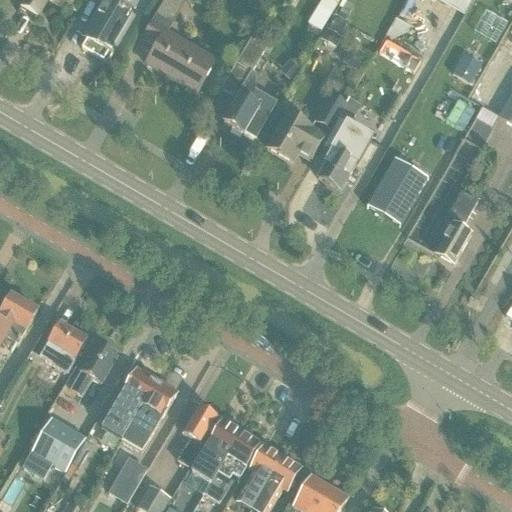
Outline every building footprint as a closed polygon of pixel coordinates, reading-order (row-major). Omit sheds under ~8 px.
[(76,0),(26,0),(21,9),(36,17),(46,0),(54,0),(71,9),(76,0)] [(131,10),(114,0),(103,0),(106,1),(97,16),(101,18),(88,42),(82,50),(108,65),(113,56),(134,19),(128,15),(131,10)] [(202,89),(217,61),(169,34),(188,0),(168,0),(144,41),(158,48),(148,67),(175,83),(179,76),(202,89)] [(449,0),(445,7),(465,18),(474,0),(449,0)] [(340,13),(347,18),(354,7),(346,2),(340,13)] [(208,12),(199,25),(214,34),(223,21),(208,12)] [(330,30),(341,35),(346,26),(336,20),(330,30)] [(335,47),(341,38),(328,31),(323,40),(335,47)] [(256,141),(276,106),(266,100),(245,88),(268,50),(253,41),(224,91),(239,100),(225,126),(244,137),(246,135),(256,141)] [(463,60),(453,77),(470,87),(480,70),(463,60)] [(279,73),(290,83),(301,71),(290,61),(279,73)] [(511,96),(498,119),(511,127),(511,96)] [(347,106),(333,98),(318,125),(332,133),(347,106)] [(312,162),(327,138),(289,115),(268,151),(292,165),(299,154),(312,162)] [(334,155),(319,180),(341,193),(353,172),(356,174),(373,143),(339,124),(325,150),(334,155)] [(396,162),(368,209),(400,228),(428,181),(396,162)] [(435,256),(455,268),(473,236),(464,231),(479,204),(463,195),(445,227),(450,230),(435,256)] [(19,347),(26,334),(39,313),(12,298),(3,313),(0,311),(0,354),(8,341),(19,347)] [(58,353),(76,363),(88,343),(61,326),(42,361),(51,366),(58,353)] [(118,360),(115,359),(117,355),(102,346),(100,350),(97,348),(82,376),(81,375),(71,393),(84,400),(93,383),(101,387),(118,360)] [(192,385),(211,361),(196,349),(177,373),(192,385)] [(123,442),(158,383),(151,378),(150,376),(144,372),(142,373),(137,370),(103,429),(123,442)] [(166,388),(158,383),(123,442),(121,445),(141,456),(178,395),(175,393),(175,390),(169,387),(166,388)] [(40,405),(22,393),(13,406),(31,418),(40,405)] [(303,433),(315,408),(304,402),(291,427),(303,433)] [(189,470),(219,420),(211,415),(211,412),(205,409),(202,410),(201,409),(183,437),(196,444),(194,446),(189,444),(177,464),(189,470)] [(32,456),(66,476),(86,442),(52,422),(32,456)] [(211,485),(242,434),(224,423),(193,474),(211,485)] [(234,476),(240,480),(260,445),(242,434),(211,485),(204,496),(220,505),(226,495),(226,496),(233,486),(229,483),(234,476)] [(253,511),(284,460),(283,459),(265,448),(250,473),(254,475),(236,505),(249,511),(253,511)] [(273,511),(284,494),(287,495),(301,471),(284,460),(253,511),(273,511)] [(149,472),(130,461),(109,497),(128,508),(149,472)] [(24,475),(22,494),(36,496),(39,476),(24,475)] [(294,511),(341,511),(348,501),(330,491),(329,494),(311,483),(294,511)] [(165,511),(172,501),(150,489),(138,510),(141,511),(165,511)]
